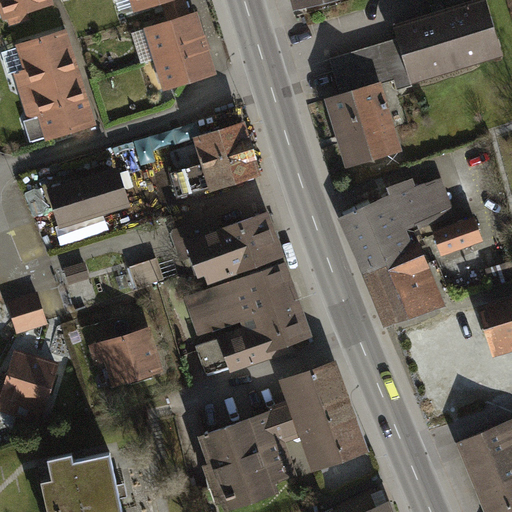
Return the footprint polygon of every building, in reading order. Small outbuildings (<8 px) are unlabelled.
[(0,0),(4,15),(50,0),(0,0)] [(132,0),(135,8),(160,0),(162,0),(165,8),(187,2),(186,0),(132,0)] [(298,0),(302,11),(339,0),(298,0)] [(488,0),(461,0),(396,19),(414,77),(503,50),(488,0)] [(146,24),(156,56),(207,39),(197,8),(190,11),(187,2),(165,8),(168,17),(146,24)] [(65,28),(16,43),(17,46),(4,50),(3,54),(8,71),(16,68),(17,69),(25,67),(32,90),(80,75),(65,28)] [(207,40),(156,56),(166,87),(217,71),(207,40)] [(343,92),(328,97),(348,163),(401,147),(381,80),(394,76),(398,89),(408,86),(394,40),(332,58),(343,92)] [(46,135),(47,138),(95,122),(80,75),(32,90),(40,114),(32,116),(32,117),(24,120),(30,137),(33,139),(46,135)] [(242,119),(196,133),(204,159),(170,170),(177,193),(211,183),(211,184),(258,169),(242,119)] [(127,200),(116,167),(50,187),(61,220),(127,200)] [(391,197),(345,218),(367,270),(405,253),(403,250),(417,244),(410,225),(418,222),(419,223),(453,210),(442,179),(410,191),(406,181),(387,188),(391,197)] [(213,214),(182,225),(192,254),(199,251),(209,278),(283,252),(268,209),(218,226),(213,214)] [(477,216),(435,232),(444,257),(486,241),(477,216)] [(405,253),(367,270),(390,324),(442,306),(426,265),(428,264),(419,243),(417,244),(403,250),(405,253)] [(165,277),(158,257),(131,265),(137,286),(165,277)] [(286,260),(185,296),(198,332),(253,313),(258,326),(220,339),(219,336),(195,345),(204,371),(230,363),(232,369),(292,348),(289,338),(310,331),(286,260)] [(91,267),(63,271),(65,281),(92,276),(91,267)] [(130,285),(126,274),(117,277),(121,289),(130,285)] [(38,290),(7,300),(17,332),(48,323),(38,290)] [(511,299),(488,307),(499,342),(511,337),(511,299)] [(151,323),(99,339),(112,384),(165,368),(151,323)] [(0,393),(1,394),(0,397),(0,408),(15,412),(17,402),(45,410),(59,361),(14,348),(7,372),(0,370),(0,393)] [(368,447),(335,358),(283,377),(316,466),(368,447)] [(269,411),(204,433),(229,504),(284,485),(270,443),(290,436),(284,418),(273,422),(269,411)] [(511,511),(511,419),(463,440),(493,511),(511,511)] [(72,454),(70,447),(47,452),(60,511),(124,511),(109,446),(72,454)] [(391,511),(387,500),(356,511),(391,511)]
